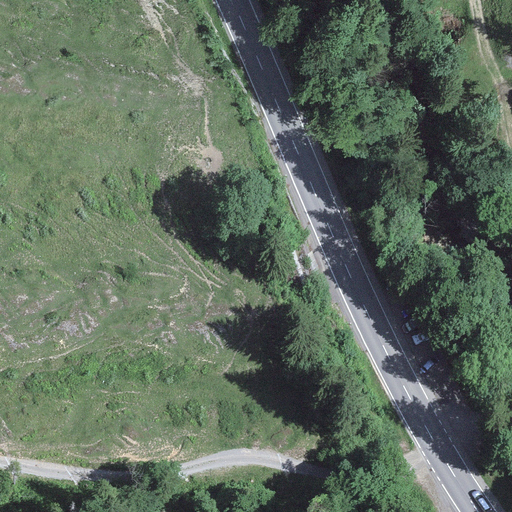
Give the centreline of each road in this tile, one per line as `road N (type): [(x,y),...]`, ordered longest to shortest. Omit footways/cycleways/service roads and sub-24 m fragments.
road 1 (secondary): [(233,0),(377,337),(478,511)]
road 2 (track): [(511,423),(483,429),(427,461),(336,475),(275,458),(86,477),(0,460)]
road 3 (track): [(511,139),(471,0)]
